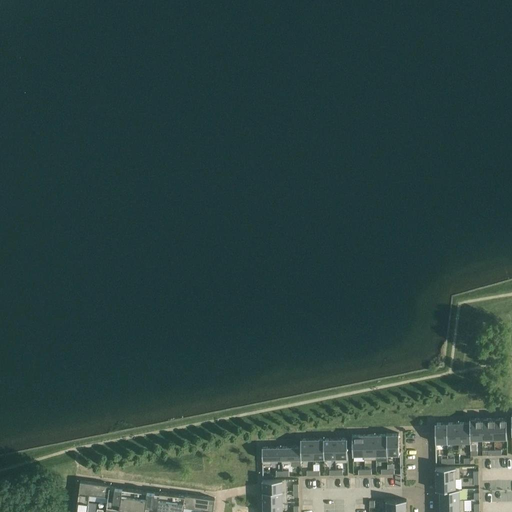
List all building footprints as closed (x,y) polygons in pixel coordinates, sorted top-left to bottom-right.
[(470,418),(470,422),(470,441),(471,441),(482,441),(482,419),(470,419),(470,418)] [(494,418),(482,419),(482,441),(494,441),(494,418)] [(507,418),(494,418),(494,441),(507,440),(507,418)] [(436,422),(435,422),(435,423),(436,445),(448,444),(448,442),(447,422),(447,423),(436,423),(436,422)] [(447,422),(448,442),(459,442),(459,423),(447,423),(447,422)] [(470,422),(459,423),(459,442),(470,442),(471,442),(471,441),(470,441),(470,422)] [(387,433),(387,434),(387,454),(387,457),(399,456),(399,455),(399,433),(398,433),(398,434),(387,434),(387,433)] [(353,434),(352,434),(352,437),(353,455),(364,455),(365,455),(364,435),(353,435),(353,434)] [(387,434),(376,435),(376,454),(387,454),(387,434)] [(365,455),(364,455),(364,459),(377,459),(376,454),(376,435),(364,435),(365,455)] [(336,460),(335,460),(335,463),(341,462),(348,462),(347,437),(347,438),(335,438),(336,460)] [(301,438),(301,445),(301,446),(301,458),(301,461),(311,461),(313,460),(313,458),(312,439),(301,439),(301,438)] [(324,439),(312,439),(313,458),(324,458),(324,438),(324,439)] [(324,438),(324,458),(324,460),(335,460),(336,460),(335,438),(324,439),(324,438)] [(282,459),(282,464),(291,463),(291,459),(301,458),(301,446),(282,447),(282,459)] [(263,447),(262,447),(263,464),(272,464),(271,459),(282,459),(282,447),(263,447)] [(436,467),(435,467),(435,468),(436,468),(436,478),(455,478),(456,479),(460,479),(460,467),(436,467)] [(437,489),(436,489),(436,490),(440,490),(440,489),(456,489),(456,479),(455,478),(436,478),(437,489)] [(287,479),(262,480),(262,481),(263,481),(263,491),(262,491),(287,491),(287,479)] [(111,485),(81,481),(79,492),(90,493),(90,494),(109,496),(110,487),(111,487),(111,485)] [(111,487),(110,487),(109,496),(106,511),(108,511),(119,511),(120,508),(123,488),(111,487)] [(133,510),(135,490),(123,488),(120,508),(133,510)] [(456,489),(440,489),(440,490),(440,500),(444,500),(455,500),(456,500),(459,500),(459,499),(459,489),(460,489),(456,489)] [(145,511),(148,491),(135,490),(133,510),(145,511)] [(160,493),(148,491),(145,511),(150,511),(158,511),(160,493)] [(287,491),(262,491),(262,492),(263,492),(263,502),(283,502),(287,502),(287,491)] [(87,511),(90,494),(90,493),(79,492),(76,511),(87,511)] [(158,511),(170,511),(173,494),(160,492),(160,493),(158,511)] [(185,495),(173,494),(170,511),(183,511),(184,506),(185,495)] [(185,494),(185,495),(184,506),(203,508),(214,509),(215,498),(185,494)] [(444,500),(440,500),(440,511),(444,511),(456,511),(464,510),(464,499),(459,499),(459,500),(456,500),(455,500),(444,500)] [(402,500),(384,500),(385,511),(406,511),(406,500),(407,500),(402,500)] [(263,511),(282,511),(283,502),(263,502),(263,511)]
